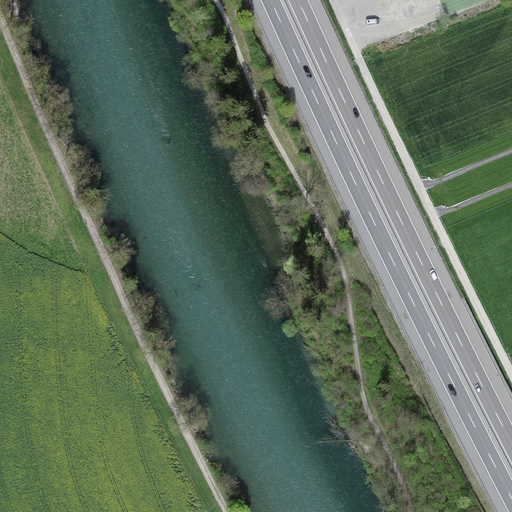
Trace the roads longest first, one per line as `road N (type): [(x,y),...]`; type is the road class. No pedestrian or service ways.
road 1 (motorway): [(270,0),(511,498)]
road 2 (track): [(0,19),(39,120),(226,511)]
road 3 (motorway): [(511,444),(298,0)]
road 4 (track): [(358,60),(511,373)]
